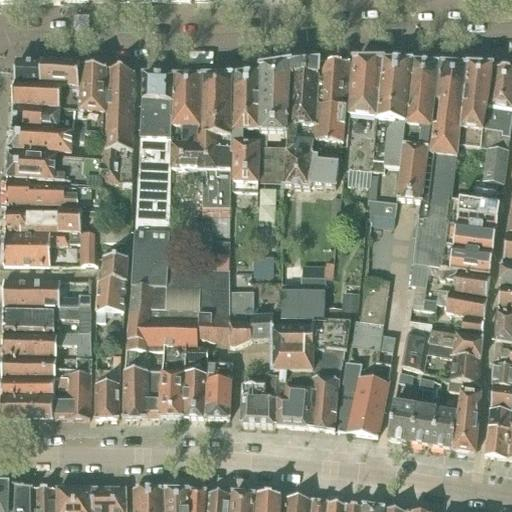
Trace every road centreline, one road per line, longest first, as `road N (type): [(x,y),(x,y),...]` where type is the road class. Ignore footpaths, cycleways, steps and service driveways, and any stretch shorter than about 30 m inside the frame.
road 1 (residential): [(511,497),(280,464),(0,456)]
road 2 (residential): [(511,30),(183,44),(0,38)]
